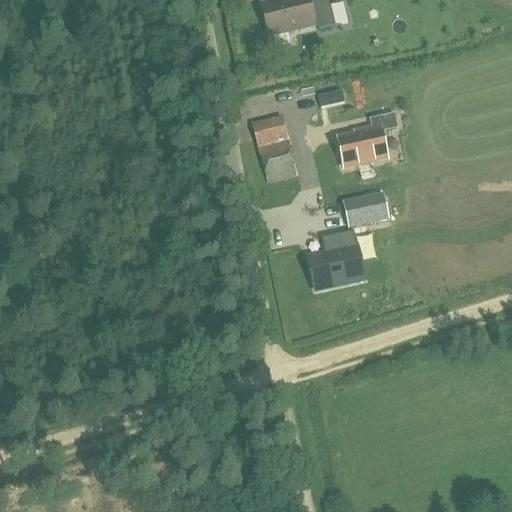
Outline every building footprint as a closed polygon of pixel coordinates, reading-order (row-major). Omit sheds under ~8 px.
[(284,0),(261,6),(269,38),(317,26),(318,31),(335,27),(328,0),(284,0)] [(372,133),(337,141),(342,169),(386,160),(381,132),(396,129),(394,116),(378,120),(370,121),(372,133)] [(281,119),(252,127),(258,148),(260,148),(269,184),(296,177),(281,119)] [(384,193),(345,202),(350,227),(390,219),(384,193)] [(333,250),(308,255),(315,287),(364,277),(354,228),(330,233),(333,250)]
